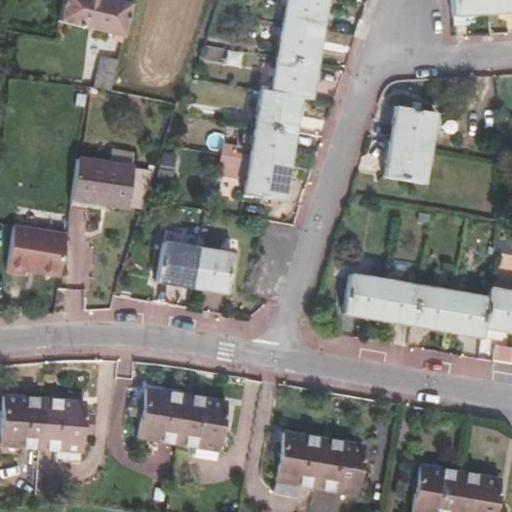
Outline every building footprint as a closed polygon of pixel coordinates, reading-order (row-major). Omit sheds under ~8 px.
[(57,21),(121,37),(130,1),(124,0),(59,0),(58,11),(57,21)] [(308,99),(325,0),(283,0),(269,90),(258,89),(240,195),(280,201),(299,98),(308,99)] [(511,0),(449,0),(451,15),(511,11),(511,0)] [(98,55),(91,87),(109,90),(116,59),(98,55)] [(394,105),(388,142),(381,176),(421,184),(434,113),(394,105)] [(132,164),(76,155),(69,200),(125,209),(126,204),(140,206),(153,167),(132,164)] [(57,276),(63,234),(12,226),(5,272),(24,275),(25,271),(57,276)] [(231,253),(198,247),(161,241),(154,282),(224,295),(231,253)] [(486,296),(383,279),(347,273),(341,314),(480,338),(482,328),(511,332),(511,290),(487,287),(486,296)] [(135,437),(177,444),(186,394),(142,386),(140,401),(138,415),(135,437)] [(0,444),(20,446),(38,448),(43,397),(1,394),(0,404),(0,444)] [(186,394),(177,444),(190,447),(215,451),(224,401),(186,394)] [(43,397),(38,448),(55,449),(78,452),(80,430),(91,430),(93,414),(81,413),(83,400),(43,397)] [(129,413),(138,415),(140,401),(130,400),(129,413)] [(295,486),(313,489),(323,437),(281,430),(272,482),(295,486)] [(363,444),(323,437),(313,489),(354,496),(363,444)] [(0,451),(20,454),(20,446),(0,444),(0,451)] [(213,460),(215,451),(190,447),(188,456),(213,460)] [(77,463),(78,452),(55,449),(54,461),(77,463)] [(451,511),(459,470),(417,463),(408,511),(451,511)] [(459,470),(451,511),(492,511),(499,477),(459,470)] [(293,497),(295,486),(272,482),(270,493),(293,497)]
